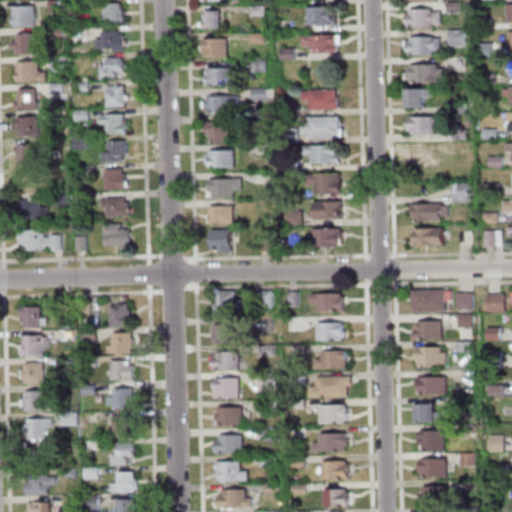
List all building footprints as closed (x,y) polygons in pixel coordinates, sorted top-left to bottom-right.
[(49,11),(49,1),(63,0),(63,11),(49,11)] [(461,11),(447,12),(447,2),(460,2),(461,11)] [(105,24),(104,4),(121,4),(121,24),(105,24)] [(14,26),(13,7),(34,6),(35,25),(14,26)] [(264,15),(250,16),(250,6),(264,6),(264,15)] [(336,17),(336,26),(308,27),(307,9),(333,8),(334,17),(336,17)] [(409,9),(431,9),(431,12),(439,12),(440,24),(431,24),(431,26),(410,27),(410,25),(407,25),(407,14),(409,14),(409,9)] [(219,11),(219,28),(205,29),(205,27),(201,27),(201,22),(205,22),(204,11),(219,11)] [(491,29),(479,29),(479,20),(490,20),(491,29)] [(49,39),(49,27),(62,27),(62,38),(49,39)] [(72,40),(71,28),(84,28),(84,40),(72,40)] [(448,46),(448,30),(463,29),(464,45),(448,46)] [(102,31),(117,31),(117,36),(122,36),(123,52),(113,52),(113,49),(96,49),(96,41),(102,40),(102,31)] [(16,34),(35,33),(36,53),(15,54),(15,49),(12,49),(12,43),(16,43),(16,34)] [(336,35),(336,52),(311,52),(311,46),(302,46),(302,36),(336,35)] [(432,37),(432,38),(439,38),(439,51),(433,51),(433,54),(410,54),(410,52),(407,52),(407,41),(410,41),(410,37),(432,37)] [(203,39),(226,38),(226,56),(205,56),(205,52),(204,52),(203,39)] [(478,43),(492,43),(492,55),(479,55),(478,43)] [(294,60),(281,61),(280,49),(294,49),(294,60)] [(50,73),(50,56),(63,56),(64,72),(50,73)] [(121,58),(121,74),(115,74),(115,79),(100,80),(100,70),(107,70),(106,59),(121,58)] [(463,71),(449,71),(449,59),(463,58),(463,71)] [(266,72),(252,72),(251,60),(265,60),(266,72)] [(38,61),(38,73),(46,73),(46,81),(18,82),(17,61),(38,61)] [(437,64),(437,68),(442,68),(443,77),(438,78),(438,82),(410,82),(410,80),(407,80),(407,73),(410,73),(410,64),(437,64)] [(207,69),(231,68),(231,85),(208,86),(207,69)] [(482,84),(482,73),(495,73),(495,83),(482,84)] [(65,93),(50,93),(50,83),(65,82),(65,93)] [(88,82),(88,90),(76,91),(76,82),(88,82)] [(106,108),(106,91),(107,91),(107,87),(124,87),(124,107),(106,108)] [(251,99),(251,88),(266,88),(266,99),(251,99)] [(17,89),(34,89),(35,102),(37,102),(37,110),(16,110),(16,102),(17,102),(17,89)] [(407,89),(431,89),(431,95),(424,95),(425,108),(408,109),(407,89)] [(309,91),(335,90),(336,98),(338,98),(338,109),(310,110),(309,100),(303,101),(302,93),(309,93),(309,91)] [(207,96),(238,96),(238,106),(230,107),(230,113),(208,113),(207,96)] [(451,101),(464,100),(464,110),(451,111),(451,101)] [(296,105),(297,114),(281,114),(281,105),(296,105)] [(75,121),(75,111),(89,111),(89,120),(75,121)] [(100,115),(122,114),(122,121),(125,121),(126,135),(106,136),(106,124),(100,124),(100,115)] [(307,117),(338,116),(338,129),(340,129),(341,136),(338,136),(338,138),(308,139),(308,134),(301,134),(301,125),(308,125),(307,117)] [(440,116),(440,125),(433,125),(433,134),(411,134),(411,131),(409,131),(409,116),(440,116)] [(16,117),(38,117),(39,137),(19,137),(19,130),(15,130),(15,125),(17,125),(16,117)] [(236,133),(236,143),(210,143),(210,136),(208,136),(208,125),(209,125),(209,123),(228,122),(228,133),(236,133)] [(297,142),(281,143),(281,128),(296,128),(297,142)] [(496,128),(496,138),(483,138),(483,128),(496,128)] [(466,139),(453,140),(452,130),(466,129),(466,139)] [(86,148),(73,149),(73,139),(86,138),(86,148)] [(124,140),(124,147),(126,147),(126,156),(122,156),(122,163),(103,163),(102,152),(109,152),(108,140),(124,140)] [(39,144),(39,164),(18,164),(17,144),(39,144)] [(303,155),(302,146),(337,145),(337,155),(339,155),(339,162),(311,163),(311,155),(303,155)] [(410,147),(410,167),(430,167),(430,147),(410,147)] [(209,151),(234,150),(234,167),(209,168),(209,163),(208,163),(207,156),(209,156),(209,151)] [(488,157),(502,156),(502,167),(489,167),(488,157)] [(283,170),(283,160),(298,159),(299,170),(283,170)] [(74,174),(74,166),(86,165),(87,174),(74,174)] [(47,176),(47,166),(60,166),(61,175),(47,176)] [(104,169),(122,168),(122,174),(125,174),(125,189),(105,190),(104,169)] [(17,172),(36,172),(37,190),(18,191),(17,172)] [(338,172),(339,182),(340,182),(341,193),(315,193),(314,173),(338,172)] [(253,184),(253,173),(268,173),(268,183),(253,184)] [(207,179),(241,178),(241,190),(233,190),(233,197),(208,198),(207,179)] [(468,201),(451,201),(451,183),(468,183),(468,201)] [(498,183),(498,193),(482,193),(482,183),(498,183)] [(76,193),(88,192),(88,202),(76,202),(76,193)] [(71,204),(56,204),(56,193),(70,193),(71,204)] [(127,203),(128,215),(106,216),(106,208),(100,208),(100,200),(124,199),(124,203),(127,203)] [(40,200),(40,206),(46,206),(46,216),(40,216),(40,221),(21,221),(20,201),(40,200)] [(511,211),(503,211),(503,202),(511,201),(511,211)] [(315,218),(315,202),(340,202),(341,218),(315,218)] [(411,214),(411,205),(441,204),(442,221),(415,222),(414,214),(411,214)] [(232,223),(209,224),(209,206),(232,206),(232,223)] [(483,222),(483,212),(495,212),(496,222),(483,222)] [(301,225),(284,225),(284,216),(300,215),(301,225)] [(112,247),(112,246),(104,247),(104,225),(120,225),(121,230),(125,230),(125,231),(129,231),(129,239),(128,239),(128,246),(112,247)] [(312,247),(312,229),(339,229),(340,247),(312,247)] [(413,239),(415,239),(415,230),(443,229),(444,246),(413,247),(413,239)] [(43,251),(20,251),(19,231),(42,230),(42,235),(44,235),(44,239),(50,238),(50,236),(60,235),(61,250),(50,250),(50,248),(43,248),(43,251)] [(484,248),(483,231),(493,230),(493,248),(484,248)] [(211,231),(230,231),(231,250),(229,250),(229,252),(218,252),(218,250),(212,250),(211,231)] [(258,251),(258,237),(267,237),(268,251),(258,251)] [(444,288),(444,289),(450,289),(450,299),(444,299),(444,310),(412,311),(411,303),(410,303),(410,289),(444,288)] [(234,315),(213,315),(212,303),(216,303),(216,290),(233,290),(233,299),(239,299),(239,306),(234,307),(234,315)] [(270,307),(255,307),(254,291),(270,291),(270,307)] [(297,306),(287,306),(287,292),(296,292),(297,306)] [(455,292),(471,292),(471,308),(455,308),(455,292)] [(317,311),(317,302),(309,302),(309,294),(339,293),(339,296),(342,296),(342,310),(317,311)] [(485,293),(503,293),(504,311),(485,311),(485,293)] [(79,301),(88,300),(90,314),(81,315),(79,301)] [(62,314),(61,301),(71,301),(71,314),(62,314)] [(110,325),(109,304),(116,304),(116,302),(126,302),(126,309),(129,309),(129,325),(110,325)] [(23,326),(23,318),(19,318),(19,307),(39,307),(39,318),(45,317),(45,325),(39,325),(39,326),(23,326)] [(457,313),(471,313),(472,326),(457,326),(457,313)] [(259,331),(259,318),(272,318),(273,330),(259,331)] [(441,338),(413,338),(413,327),(416,327),(415,319),(440,319),(441,338)] [(316,340),(316,323),(341,322),(341,339),(316,340)] [(213,341),(212,324),(236,324),(236,327),(243,326),(243,335),(236,335),(237,340),(213,341)] [(499,339),(485,339),(485,326),(499,326),(499,339)] [(58,339),(57,329),(71,329),(71,338),(58,339)] [(80,343),(80,329),(95,329),(95,343),(80,343)] [(107,353),(107,345),(112,345),(111,333),(130,332),(130,352),(107,353)] [(21,356),(21,344),(23,344),(22,336),(42,335),(42,337),(47,337),(48,347),(42,347),(42,356),(21,356)] [(455,341),(471,341),(472,350),(455,350),(455,341)] [(273,355),(259,355),(259,346),(273,345),(273,355)] [(440,362),(440,366),(418,366),(418,360),(415,360),(415,345),(440,345),(440,351),(446,351),(446,362),(440,362)] [(344,367),(314,368),(313,359),(321,359),(320,351),(344,350),(344,367)] [(485,351),(501,351),(501,367),(486,367),(485,351)] [(236,369),(212,369),(212,367),(208,367),(208,355),(215,355),(215,352),(236,352),(236,369)] [(72,357),(72,366),(59,366),(59,357),(72,357)] [(95,366),(82,367),(82,357),(95,357),(95,366)] [(42,361),(43,381),(24,381),(24,378),(22,378),(21,368),(23,368),(23,362),(42,361)] [(110,379),(110,376),(106,376),(106,369),(110,369),(110,361),(127,361),(127,364),(131,364),(132,379),(110,379)] [(260,390),(259,374),(275,373),(276,390),(260,390)] [(290,384),(290,374),(305,373),(305,384),(290,384)] [(308,397),(308,386),(316,385),(315,376),(349,375),(349,383),(345,384),(345,396),(308,397)] [(445,375),(445,392),(418,392),(418,383),(415,383),(415,375),(445,375)] [(214,397),(213,378),(237,377),(238,396),(214,397)] [(487,384),(501,384),(501,395),(487,395),(487,384)] [(82,393),(81,385),(93,385),(94,393),(82,393)] [(113,408),(113,405),(106,405),(105,396),(113,396),(112,388),(130,388),(131,408),(113,408)] [(23,391),(41,390),(42,410),(24,411),(23,391)] [(474,407),(458,407),(458,395),(473,395),(474,407)] [(302,408),(289,408),(289,400),(302,399),(302,408)] [(273,411),(260,411),(260,401),(273,401),(273,411)] [(415,403),(415,401),(434,401),(434,410),(439,410),(439,420),(415,420),(415,410),(413,410),(412,403),(415,403)] [(319,423),(319,406),(344,405),(344,418),(343,418),(343,422),(319,423)] [(240,424),(217,424),(216,407),(240,406),(240,424)] [(60,425),(59,413),(76,413),(77,425),(60,425)] [(129,415),(129,420),(131,420),(131,435),(113,435),(113,415),(129,415)] [(26,418),(50,417),(50,426),(44,426),(44,437),(26,438),(26,430),(23,430),(23,423),(26,423),(26,418)] [(290,428),(303,427),(303,436),(291,437),(290,428)] [(259,439),(259,429),(275,428),(276,439),(259,439)] [(443,449),(421,449),(421,444),(418,444),(418,429),(443,429),(443,449)] [(311,452),(311,443),(319,443),(319,433),(344,432),(344,451),(311,452)] [(503,451),(489,451),(488,434),(503,434),(503,451)] [(214,440),(218,440),(217,435),(240,435),(241,452),(214,453),(214,440)] [(116,442),(131,442),(131,447),(133,447),(134,456),(125,457),(126,463),(110,464),(110,454),(116,453),(116,442)] [(24,445),(33,445),(33,449),(42,448),(43,465),(24,465),(24,445)] [(459,465),(459,452),(475,452),(475,465),(459,465)] [(304,466),(290,467),(290,457),(304,456),(304,466)] [(276,467),(260,467),(260,457),(275,457),(276,467)] [(446,476),(421,476),(420,472),(417,472),(417,463),(420,463),(420,457),(446,457),(446,476)] [(246,471),(246,479),(215,480),(215,462),(238,461),(239,471),(246,471)] [(348,464),(348,478),(322,479),(321,462),(344,461),(344,464),(348,464)] [(492,464),(506,464),(506,475),(492,476),(492,464)] [(63,476),(63,468),(76,467),(76,476),(63,476)] [(83,467),(97,467),(97,477),(84,478),(83,467)] [(116,472),(132,472),(132,478),(134,478),(134,490),(132,490),(132,492),(110,492),(109,483),(116,483),(116,472)] [(30,473),(46,473),(46,476),(54,476),(55,484),(46,484),(46,492),(25,493),(25,482),(27,482),(27,477),(30,477),(30,473)] [(265,493),(264,483),(277,483),(277,493),(265,493)] [(291,483),(305,483),(306,494),(291,494),(291,483)] [(420,503),(420,498),(419,499),(419,491),(421,491),(421,485),(447,485),(447,503),(420,503)] [(250,498),(251,506),(216,507),(216,496),(220,495),(220,490),(243,489),(243,498),(250,498)] [(324,507),(323,490),(344,490),(344,492),(347,492),(347,506),(324,507)] [(76,495),(76,505),(62,505),(62,496),(76,495)] [(98,509),(84,509),(84,495),(97,495),(98,509)] [(133,500),(133,511),(116,511),(116,500),(133,500)] [(48,502),(48,511),(27,511),(27,502),(48,502)]
